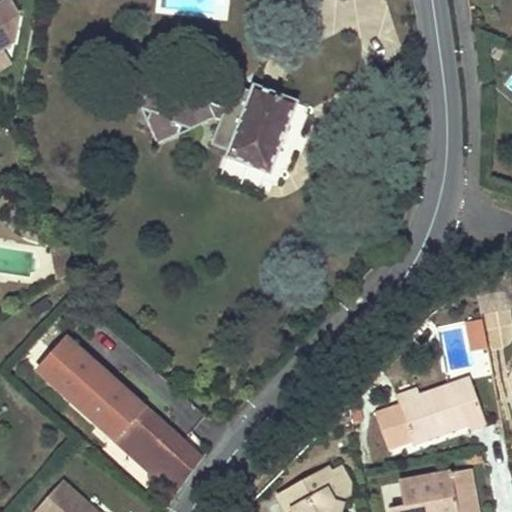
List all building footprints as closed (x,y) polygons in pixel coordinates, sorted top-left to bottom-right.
[(10,0),(3,0),(0,2),(0,51),(15,43),(19,16),(10,0)] [(299,100),(253,82),(250,91),(239,87),(230,109),(212,102),(205,89),(192,95),(161,84),(151,111),(160,115),(157,125),(166,144),(185,135),(189,125),(198,129),(219,119),(226,121),(218,143),(230,147),(227,156),(271,173),(299,100)] [(141,92),(151,111),(161,84),(141,92)] [(71,271),(64,246),(64,245),(49,239),(53,265),(55,281),(71,271)] [(511,275),(476,285),(481,310),(511,304),(511,275)] [(473,353),(488,350),(482,321),(468,323),(473,353)] [(202,462),(67,341),(42,371),(179,492),(202,462)] [(489,423),(472,378),(421,396),(399,404),(378,411),(391,452),(414,443),(469,424),(472,430),(489,423)] [(419,387),(396,396),(399,404),(421,396),(419,387)] [(325,478),(290,496),(298,511),(338,511),(338,509),(344,505),(357,498),(353,489),(360,487),(353,471),(342,476),(345,481),(330,488),(325,478)] [(340,471),(325,478),(330,488),(345,481),(342,476),(340,471)] [(480,511),(473,471),(402,484),(406,507),(395,509),(395,511),(480,511)] [(102,511),(74,483),(43,511),(102,511)] [(298,511),(290,496),(283,499),(289,511),(298,511)]
